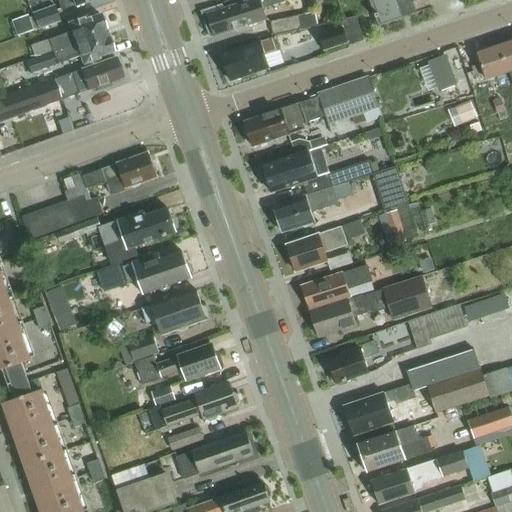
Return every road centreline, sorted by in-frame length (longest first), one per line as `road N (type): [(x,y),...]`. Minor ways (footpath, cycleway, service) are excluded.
road 1 (residential): [(326,511),(189,117)]
road 2 (residential): [(511,12),(189,117)]
road 3 (residential): [(0,182),(189,117)]
road 4 (residential): [(189,117),(147,0)]
